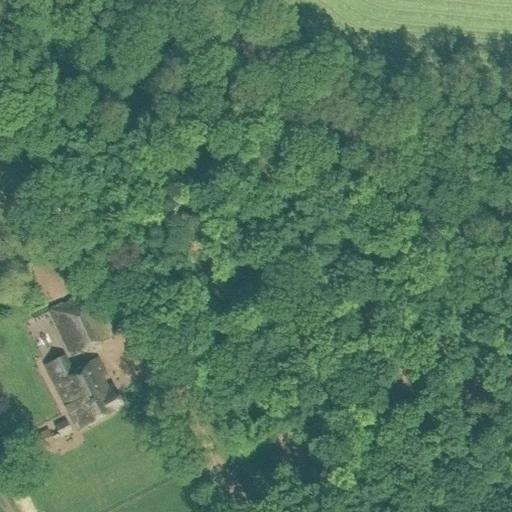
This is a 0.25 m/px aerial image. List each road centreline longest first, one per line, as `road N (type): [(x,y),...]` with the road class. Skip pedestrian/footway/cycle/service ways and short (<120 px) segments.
road 1 (track): [(192,0),(286,86),(511,218)]
road 2 (track): [(243,511),(58,203)]
